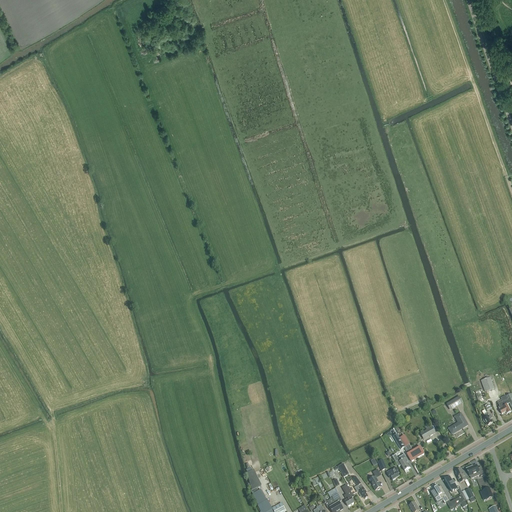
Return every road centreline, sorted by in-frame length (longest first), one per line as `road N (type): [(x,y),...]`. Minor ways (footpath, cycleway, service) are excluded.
road 1 (secondary): [(371,511),(511,429)]
road 2 (unclassified): [(511,126),(467,0)]
